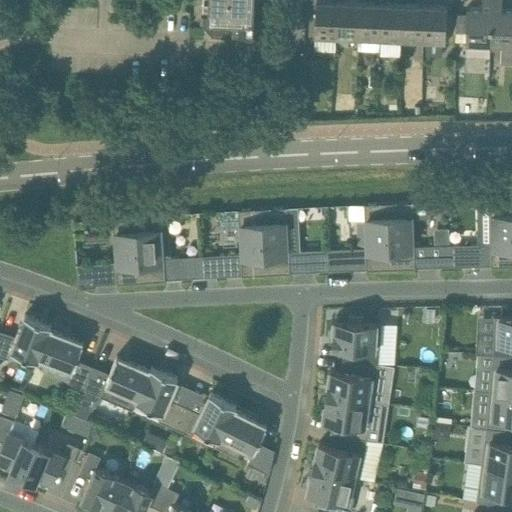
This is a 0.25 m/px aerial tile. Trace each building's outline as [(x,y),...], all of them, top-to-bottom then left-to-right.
[(231,0),(209,0),(209,16),(254,19),(255,1),(231,0)] [(337,39),(338,1),(324,0),(316,0),(315,38),(337,39)] [(466,40),(491,41),(492,0),(482,0),(482,7),(468,6),(466,40)] [(502,0),(492,0),(491,41),(501,42),(500,61),(511,61),(511,8),(502,8),(502,0)] [(338,1),(337,39),(359,40),(360,2),(338,1)] [(382,2),(360,2),(359,40),(381,41),(382,2)] [(404,3),(382,2),(381,41),(402,42),(404,3)] [(426,4),(404,3),(402,42),(424,43),(426,4)] [(448,5),(426,4),(424,43),(446,44),(448,5)] [(254,30),(254,19),(209,16),(204,16),(203,25),(213,36),(234,37),(234,29),(254,30)] [(325,58),(304,57),(302,85),(319,86),(324,86),(325,58)] [(379,72),(370,72),(370,85),(378,85),(379,72)] [(302,85),(302,86),(302,98),(319,98),(319,86),(302,85)] [(390,98),(390,109),(398,109),(398,98),(390,98)] [(492,265),(511,264),(511,198),(508,199),(508,198),(506,198),(506,199),(492,199),(492,198),(490,198),(490,200),(491,200),(491,216),(494,216),(495,243),(492,243),(492,265)] [(389,202),(391,268),(416,267),(415,245),(412,245),(411,218),(414,217),(413,202),(414,202),(414,200),(412,200),(413,201),(389,202)] [(391,268),(389,202),(366,203),(366,202),(364,202),(364,204),(365,204),(365,219),(368,219),(369,247),(366,247),(367,269),(391,268)] [(263,207),(267,273),(291,272),(290,250),(287,250),(285,223),(288,223),(288,207),(288,205),(287,205),(287,206),(272,207),(272,206),(270,206),(270,207),(263,207)] [(267,273),(263,207),(240,209),(240,208),(238,208),(238,210),(239,210),(239,211),(219,212),(220,226),(243,225),(244,252),(241,253),(242,275),(267,273)] [(137,215),(142,281),(166,279),(165,257),(171,257),(169,229),(163,230),(162,214),(163,214),(163,212),(161,213),(146,215),(146,214),(144,214),(144,215),(137,215)] [(142,281),(137,215),(130,216),(130,215),(129,215),(129,216),(114,217),(114,216),(112,216),(112,218),(113,218),(114,233),(117,233),(119,260),(116,261),(118,283),(142,281)] [(443,244),(453,244),(453,228),(436,228),(437,244),(443,244)] [(443,265),(454,265),(453,244),(443,244),(443,265)] [(464,244),(453,244),(454,265),(465,265),(464,244)] [(351,247),(334,248),(335,269),(352,268),(351,247)] [(318,270),(335,269),(334,248),(317,249),(318,270)] [(226,253),(203,255),(204,276),(227,275),(226,253)] [(181,278),(204,276),(203,255),(180,256),(181,278)] [(93,266),(78,268),(79,285),(95,284),(93,266)] [(17,335),(1,329),(0,331),(0,354),(9,357),(13,349),(38,359),(40,354),(50,328),(52,323),(26,313),(17,335)] [(345,346),(343,359),(379,364),(380,348),(382,322),(368,322),(368,316),(354,315),(353,321),(335,319),(334,335),(333,344),(334,344),(333,345),(345,346)] [(494,342),(511,342),(511,316),(495,316),(494,342)] [(397,361),(397,321),(382,321),(381,361),(397,361)] [(84,341),(50,328),(40,354),(74,367),(68,380),(85,387),(94,365),(77,358),(84,341)] [(110,372),(94,365),(85,387),(101,394),(134,409),(138,400),(151,369),(118,355),(110,372)] [(327,393),(374,400),(377,376),(379,364),(343,359),(341,370),(331,369),(329,384),(328,384),(327,393)] [(153,365),(151,369),(138,400),(163,411),(159,419),(175,427),(185,405),(169,397),(179,376),(153,365)] [(490,390),(511,391),(511,366),(492,365),(490,390)] [(9,387),(2,408),(17,413),(24,392),(9,387)] [(511,391),(490,390),(488,415),(489,415),(488,428),(511,429),(511,391)] [(195,426),(220,438),(235,408),(237,404),(212,391),(201,412),(185,405),(175,427),(191,434),(195,426)] [(331,432),(367,439),(370,425),(374,400),(327,393),(326,403),(324,418),(334,420),(331,432)] [(51,403),(36,397),(31,409),(46,415),(51,403)] [(267,424),(235,408),(220,438),(216,446),(238,456),(244,444),(255,449),(248,462),(270,472),(275,449),(259,441),(267,424)] [(1,413),(0,415),(0,438),(5,441),(0,452),(0,456),(1,457),(0,459),(0,461),(12,467),(24,472),(37,442),(11,430),(15,419),(1,413)] [(83,422),(79,420),(74,430),(78,432),(89,436),(93,426),(83,422)] [(96,424),(91,434),(97,437),(103,434),(106,428),(96,424)] [(482,463),(511,467),(511,429),(488,428),(486,439),(485,439),(482,463)] [(315,457),(313,466),(359,476),(365,452),(364,452),(367,439),(331,432),(329,444),(319,442),(316,457),(315,457)] [(364,476),(378,478),(382,436),(368,435),(364,476)] [(153,448),(163,453),(167,444),(157,440),(153,448)] [(64,453),(37,442),(24,472),(36,477),(49,482),(50,478),(53,479),(60,463),(70,468),(80,446),(69,441),(64,453)] [(178,446),(168,442),(167,444),(164,451),(174,456),(178,446)] [(112,506),(124,479),(114,474),(114,473),(97,466),(101,455),(90,450),(80,472),(91,477),(82,496),(100,504),(101,501),(112,506)] [(511,467),(482,463),(479,488),(511,492),(511,467)] [(351,511),(359,476),(313,466),(311,475),(312,475),(308,490),(318,493),(315,504),(348,511),(351,511)] [(417,476),(416,485),(426,486),(427,478),(417,476)] [(135,483),(124,479),(112,506),(123,510),(121,511),(143,511),(148,502),(158,507),(169,486),(157,480),(152,491),(135,483)] [(398,484),(394,502),(421,508),(425,491),(398,484)] [(194,511),(191,510),(192,510),(175,501),(180,491),(169,486),(158,507),(167,511),(194,511)] [(424,505),(436,507),(438,496),(426,494),(424,505)] [(249,496),(245,505),(256,511),(261,502),(249,496)] [(474,511),(511,511),(511,504),(489,501),(486,511),(478,511),(475,511),(474,511)]
